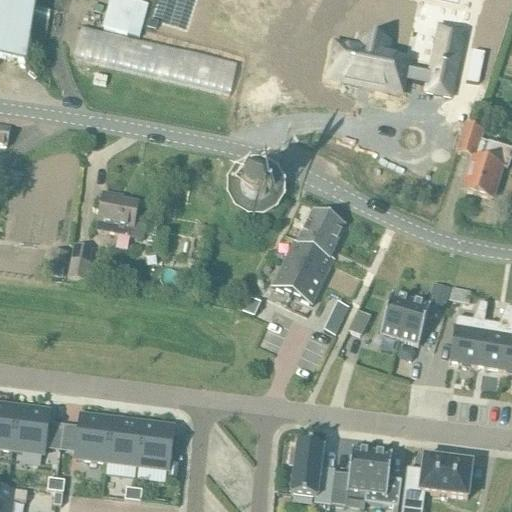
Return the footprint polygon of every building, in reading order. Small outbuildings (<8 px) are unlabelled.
[(0,0),(0,61),(26,67),(30,45),(37,10),(38,0),(0,0)] [(119,0),(110,0),(102,32),(127,38),(139,41),(141,34),(143,28),(145,21),(149,6),(137,3),(136,4),(119,0)] [(342,44),(336,79),(402,91),(404,81),(425,84),(425,90),(453,94),(461,32),(433,28),(427,70),(406,67),(408,55),(387,51),(388,42),(364,38),(362,47),(342,44)] [(93,85),(105,88),(108,79),(96,75),(93,85)] [(0,148),(7,150),(10,129),(0,127),(0,148)] [(491,202),(497,183),(501,170),(507,172),(511,157),(511,152),(481,143),(484,134),(465,128),(457,155),(473,161),(463,193),(491,202)] [(241,202),(243,204),(245,206),(248,208),(251,209),(253,209),(256,210),(259,209),(262,208),(265,207),(267,205),(269,203),(271,201),(272,198),(273,195),(273,192),(273,190),(272,187),(271,184),(270,181),(268,179),(265,178),(263,176),(260,175),(257,175),(254,175),(251,175),(248,176),(246,178),(244,180),(242,182),(240,185),(239,187),(238,190),(238,193),(239,196),(240,199),(241,202)] [(145,228),(135,226),(139,205),(122,201),(123,198),(103,194),(102,198),(102,197),(95,233),(143,242),(145,228)] [(297,247),(293,245),(292,246),(312,255),(332,265),(333,264),(329,262),(345,229),(312,213),(297,247)] [(292,246),(282,268),(302,278),(312,255),(292,246)] [(69,281),(93,286),(95,275),(85,273),(89,252),(75,249),(69,281)] [(49,276),(63,279),(68,256),(53,253),(49,276)] [(312,255),(302,278),(322,287),(332,265),(312,255)] [(272,290),(292,300),(302,278),(282,268),(272,290)] [(302,278),(292,300),(312,309),(322,287),(302,278)] [(427,306),(445,310),(446,301),(468,306),(471,292),(431,284),(427,306)] [(399,343),(411,304),(393,298),(393,297),(392,297),(379,339),(381,339),(381,338),(399,343)] [(243,315),(254,320),(261,305),(250,300),(243,315)] [(323,334),(335,339),(348,310),(337,304),(323,334)] [(429,309),(411,304),(399,343),(417,349),(417,350),(418,350),(430,308),(429,308),(429,309)] [(456,320),(448,366),(476,370),(484,324),(487,306),(479,305),(472,323),(456,320)] [(484,324),(476,370),(504,375),(511,322),(511,310),(505,309),(498,327),(484,324)] [(348,332),(360,338),(369,318),(357,312),(348,332)] [(369,367),(381,372),(386,360),(373,356),(369,367)] [(381,372),(393,377),(398,366),(386,361),(381,372)] [(0,405),(0,454),(10,455),(16,408),(0,405)] [(16,408),(10,455),(45,460),(46,452),(49,426),(51,412),(16,408)] [(74,455),(73,464),(104,468),(110,420),(79,416),(77,429),(74,455)] [(110,420),(104,468),(136,472),(142,424),(110,420)] [(142,424),(136,472),(138,472),(166,476),(168,476),(169,476),(171,465),(175,428),(142,424)] [(290,498),(315,501),(315,506),(329,508),(333,476),(320,474),(323,450),(297,447),(296,452),(291,452),(289,469),(294,469),(290,498)] [(352,452),(346,494),(348,495),(348,494),(366,496),(364,506),(365,506),(372,455),(353,453),(353,452),(352,452)] [(390,457),(372,455),(365,506),(398,510),(401,483),(388,482),(392,457),(390,456),(390,457)] [(408,473),(402,511),(420,511),(423,495),(465,501),(470,468),(424,462),(423,475),(408,473)] [(47,492),(47,494),(55,494),(56,482),(48,481),(47,492)] [(56,482),(55,494),(63,496),(64,483),(56,482)] [(0,490),(0,511),(12,511),(14,503),(25,505),(27,496),(16,494),(16,493),(0,490)] [(126,490),(124,503),(132,504),(134,491),(126,490)] [(134,491),(132,504),(140,505),(142,492),(134,491)] [(54,496),(53,508),(61,509),(62,497),(54,496)]
